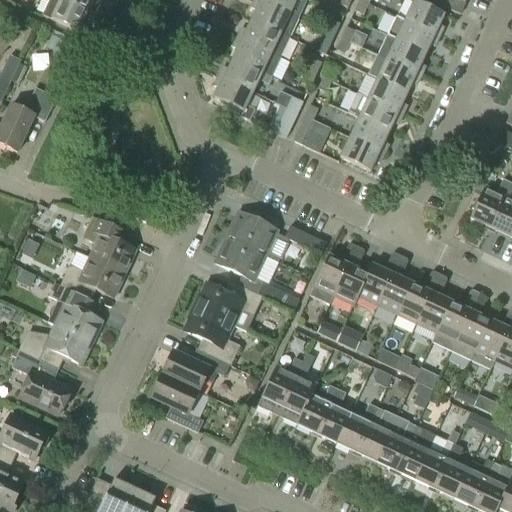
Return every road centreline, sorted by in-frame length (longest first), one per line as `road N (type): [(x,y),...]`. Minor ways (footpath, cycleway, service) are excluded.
road 1 (residential): [(217,165),(97,429)]
road 2 (residential): [(401,238),(511,0)]
road 3 (residential): [(97,429),(235,497),(266,495),(302,511)]
road 4 (residential): [(401,238),(249,168),(217,165)]
road 5 (residential): [(217,165),(187,136),(163,58),(191,0)]
road 6 (residential): [(511,291),(401,238)]
